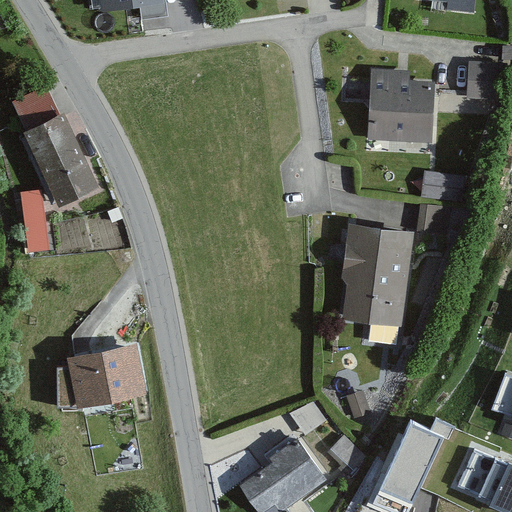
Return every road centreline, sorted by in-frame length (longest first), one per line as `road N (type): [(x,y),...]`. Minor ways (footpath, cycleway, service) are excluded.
road 1 (unclassified): [(59,57),(108,137),(162,300),(200,511)]
road 2 (residential): [(59,57),(296,24)]
road 3 (residential): [(296,24),(316,202)]
